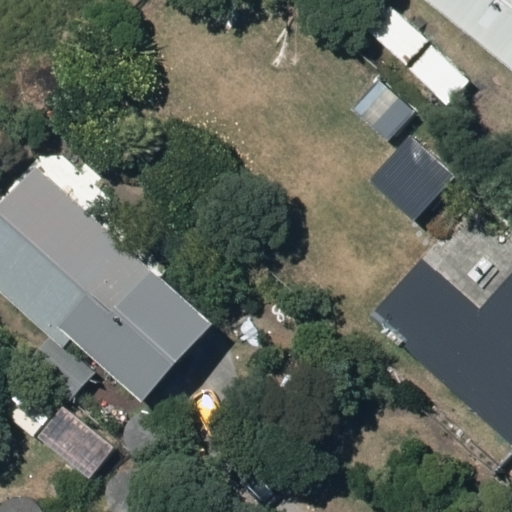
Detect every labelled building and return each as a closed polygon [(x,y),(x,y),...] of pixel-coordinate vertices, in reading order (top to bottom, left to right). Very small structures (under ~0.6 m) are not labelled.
[(511,0),(442,0),(511,57),(511,0)] [(422,109),(388,78),(360,108),(394,140),(422,109)] [(421,216),(459,172),(413,133),(375,177),(421,216)] [(160,266),(44,162),(0,211),(0,275),(72,343),(84,329),(157,394),(226,315),(165,260),(160,266)] [(380,307),(511,432),(511,276),(483,307),(430,256),(380,307)] [(123,456),(96,427),(73,449),(100,478),(123,456)]
